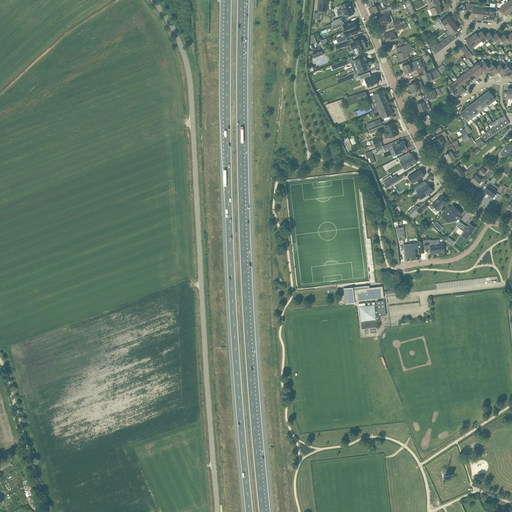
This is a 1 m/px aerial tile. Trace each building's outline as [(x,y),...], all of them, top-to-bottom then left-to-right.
[(318,0),(318,10),(327,11),(328,0),(318,0)] [(440,4),(439,1),(428,6),(433,15),(437,13),(442,11),(439,5),(440,4)] [(343,14),(345,17),(354,14),(349,2),(340,6),(341,10),(344,9),(345,13),(343,14)] [(374,13),(376,12),(380,10),(381,13),(392,9),(391,6),(386,8),(385,6),(383,6),(382,3),(371,7),(374,13)] [(469,10),(469,13),(472,14),(472,17),(477,18),(479,5),(465,3),(466,4),(468,10),(469,10)] [(504,4),(499,8),(500,8),(497,10),(500,18),(504,14),(505,16),(510,12),(504,4)] [(500,18),(497,10),(497,8),(490,7),(488,19),(493,20),(494,17),(500,18)] [(383,16),(378,18),(380,26),(383,25),(385,24),(390,22),(393,21),(391,16),(389,10),(387,11),(382,13),(383,16)] [(439,18),(436,20),(438,23),(437,24),(440,28),(444,25),(452,19),(448,15),(446,17),(444,15),(440,18),(439,18)] [(410,16),(406,18),(411,29),(415,27),(410,16)] [(448,29),(455,24),(452,19),(444,25),(448,29)] [(342,26),(344,31),(355,27),(357,27),(354,21),(345,25),(344,22),(343,22),(334,25),(332,26),(333,30),(342,26)] [(459,28),(455,24),(448,29),(451,34),(453,36),(455,35),(458,33),(456,30),(459,28)] [(355,27),(344,31),(342,32),(343,37),(336,39),(338,43),(347,40),(346,37),(357,33),(355,27)] [(398,31),(397,29),(396,30),(393,31),(384,35),(387,43),(396,39),(395,35),(399,33),(398,31)] [(481,31),(477,34),(482,40),(483,42),(487,39),(486,37),(483,34),(484,34),(481,31)] [(483,34),(486,37),(487,39),(490,43),(494,40),(495,39),(491,35),(489,32),(487,34),(486,32),(484,34),(483,34)] [(477,34),(476,33),(471,36),(477,44),(482,40),(477,34)] [(493,33),(491,35),(495,39),(494,40),(498,44),(502,41),(502,40),(501,39),(498,36),(499,35),(497,33),(494,35),(493,33)] [(498,36),(501,39),(502,40),(502,41),(505,45),(510,41),(505,35),(504,34),(502,35),(501,34),(499,35),(498,36)] [(477,44),(471,36),(467,40),(469,42),(467,44),(470,49),(471,49),(473,52),(475,49),(473,47),(477,44)] [(351,43),(353,49),(356,48),(358,52),(362,50),(362,51),(365,50),(365,49),(366,48),(365,45),(364,42),(362,38),(354,41),(354,42),(351,43)] [(401,52),(397,53),(400,59),(404,58),(408,56),(407,53),(413,51),(410,43),(400,47),(401,52)] [(350,62),(352,68),(367,62),(366,60),(365,56),(350,62)] [(468,59),(465,61),(470,67),(471,66),(472,67),(469,69),(475,77),(480,73),(474,66),(472,65),(468,59)] [(347,64),(345,60),(335,64),(337,68),(347,64)] [(483,60),(479,63),(481,65),(480,66),(484,70),(486,73),(488,71),(489,73),(491,71),(488,66),(486,64),(485,62),(483,60)] [(503,60),(499,63),(500,64),(503,68),(506,73),(508,76),(511,74),(511,76),(511,75),(511,71),(510,69),(511,69),(509,66),(508,65),(507,65),(503,60)] [(405,73),(413,71),(417,69),(418,73),(419,76),(426,73),(423,66),(417,69),(414,61),(407,64),(402,66),(405,73)] [(488,66),(491,71),(493,74),(496,72),(497,74),(499,72),(495,67),(496,67),(492,63),(490,61),(486,64),(488,66)] [(367,62),(352,68),(355,74),(370,68),(368,64),(367,62)] [(478,62),(478,63),(474,66),(480,73),(484,70),(480,66),(481,65),(478,62)] [(500,64),(496,67),(495,67),(499,72),(501,75),(503,73),(504,75),(506,73),(503,68),(500,64)] [(468,67),(463,70),(465,72),(471,80),(475,77),(469,69),(468,67)] [(425,74),(428,81),(437,77),(434,70),(425,74)] [(368,87),(374,85),(374,84),(379,82),(376,74),(371,76),(369,72),(360,76),(361,79),(365,78),(368,87)] [(471,80),(465,72),(461,76),(467,83),(471,80)] [(341,78),(343,82),(353,78),(351,74),(341,78)] [(461,76),(456,79),(457,80),(458,82),(459,82),(462,87),(463,87),(467,83),(461,76)] [(419,90),(424,88),(422,84),(421,80),(414,83),(410,85),(411,89),(410,89),(411,92),(412,92),(413,92),(415,91),(419,90)] [(457,80),(453,83),(454,85),(459,91),(460,93),(465,89),(464,88),(463,87),(462,87),(459,82),(458,82),(457,80)] [(453,83),(448,86),(450,88),(452,92),(453,92),(455,95),(456,96),(460,93),(459,91),(454,85),(453,83)] [(361,85),(351,89),(353,94),(363,91),(361,85)] [(440,95),(447,92),(444,87),(437,90),(440,95)] [(511,88),(507,88),(507,92),(504,92),(503,99),(506,100),(507,98),(510,98),(509,100),(511,100),(511,98),(511,95),(511,88)] [(424,102),(437,97),(434,90),(421,95),(424,102)] [(489,90),(485,94),(492,103),(498,98),(492,90),(490,92),(489,90)] [(356,94),(356,95),(346,99),(348,105),(368,99),(366,91),(356,94)] [(383,91),(373,95),(369,97),(375,110),(379,108),(388,104),(383,91)] [(485,94),(480,97),(488,106),(492,103),(485,94)] [(488,106),(480,97),(476,100),(484,109),(488,106)] [(480,112),(484,109),(476,100),(472,103),(480,112)] [(417,104),(420,111),(430,107),(428,103),(424,105),(423,102),(417,104)] [(472,103),(468,106),(476,115),(480,112),(472,103)] [(378,112),(378,111),(380,111),(383,118),(392,114),(388,104),(379,108),(375,110),(372,111),(373,114),(378,112)] [(370,106),(365,108),(354,112),(356,117),(372,111),(370,106)] [(476,115),(468,106),(464,109),(472,119),(476,115)] [(470,120),(472,119),(464,109),(460,112),(463,116),(460,118),(464,124),(465,123),(466,123),(470,120)] [(379,119),(373,122),(368,124),(371,130),(382,126),(379,119)] [(398,134),(396,130),(393,122),(384,126),(386,130),(383,132),(385,138),(389,137),(398,134)] [(441,146),(442,145),(443,148),(446,147),(450,144),(446,136),(447,135),(445,131),(437,135),(439,138),(435,140),(439,147),(441,146)] [(351,147),(348,138),(342,140),(348,153),(352,152),(350,147),(351,147)] [(399,143),(398,140),(391,143),(396,155),(403,152),(403,151),(407,149),(403,141),(399,143)] [(446,159),(445,160),(447,163),(455,158),(452,153),(455,151),(453,146),(458,143),(456,140),(450,144),(446,147),(449,152),(445,155),(447,159),(446,159)] [(511,143),(510,142),(500,154),(505,158),(511,149),(511,143)] [(371,164),(375,162),(371,151),(365,153),(367,159),(369,158),(371,164)] [(404,164),(407,168),(411,166),(412,166),(412,165),(417,162),(415,159),(414,160),(413,158),(414,158),(412,154),(410,155),(409,156),(407,153),(398,157),(400,161),(402,165),(404,164)] [(463,162),(453,169),(459,177),(465,172),(463,168),(461,169),(460,168),(464,164),(463,162)] [(469,175),(477,168),(474,165),(466,172),(469,175)] [(475,175),(471,180),(477,185),(481,180),(478,177),(481,173),(483,175),(486,172),(482,168),(478,171),(479,172),(476,175),(475,175)] [(493,168),(492,170),(491,169),(483,179),(485,181),(494,172),(494,171),(495,170),(493,168)] [(413,183),(424,175),(420,169),(409,176),(413,183)] [(486,184),(488,185),(484,191),(493,197),(497,191),(499,188),(494,184),(497,179),(493,176),(490,181),(489,180),(486,184)] [(425,181),(424,181),(414,188),(415,188),(422,198),(421,199),(430,193),(431,193),(433,191),(430,187),(427,185),(424,181),(425,181)] [(435,207),(438,210),(444,205),(443,204),(445,202),(441,198),(440,197),(439,198),(432,204),(431,206),(433,208),(435,207)] [(423,205),(416,210),(419,213),(426,208),(423,205)] [(441,214),(441,215),(448,221),(452,216),(456,220),(461,214),(456,209),(455,210),(452,207),(453,207),(452,206),(451,207),(451,208),(447,212),(446,213),(444,211),(441,214)] [(467,240),(476,227),(470,223),(467,227),(459,221),(456,226),(463,232),(461,235),(467,240)] [(404,227),(396,228),(398,240),(405,239),(404,227)] [(431,244),(429,244),(428,242),(423,242),(423,241),(419,241),(420,248),(423,247),(424,250),(431,249),(432,254),(444,252),(443,243),(431,245),(431,244)] [(415,249),(418,248),(418,243),(404,244),(405,259),(416,257),(415,249)] [(345,302),(354,301),(354,299),(384,296),(382,285),(365,287),(365,284),(343,287),(345,302)] [(377,301),(377,304),(378,316),(379,316),(386,315),(384,300),(377,301)] [(377,327),(376,323),(376,322),(379,321),(379,316),(378,316),(377,304),(359,306),(362,329),(377,327)] [(11,464),(8,460),(0,464),(0,468),(1,470),(11,464)]
